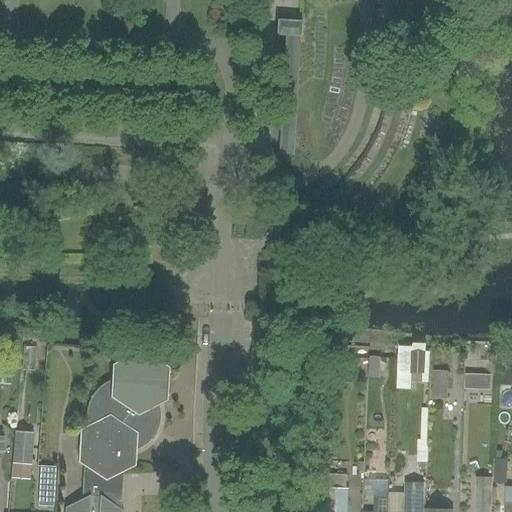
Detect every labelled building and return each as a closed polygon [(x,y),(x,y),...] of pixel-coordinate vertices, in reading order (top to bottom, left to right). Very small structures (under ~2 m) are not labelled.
[(285,36),(281,155),(294,155),(301,37),(302,37),(303,21),(277,20),(276,36),(285,36)] [(427,344),(415,344),(414,347),(400,347),(398,389),(412,390),(412,382),(425,383),(427,344)] [(168,401),(170,368),(142,350),(113,365),(112,385),(107,388),(102,391),(100,393),(98,396),(95,401),(92,407),(92,413),(92,418),(92,422),(93,424),(81,430),(79,463),(85,467),(83,501),(66,510),(65,511),(122,511),(121,511),(123,473),(136,467),(137,446),(142,443),(147,440),(151,436),(152,434),(154,431),(156,425),(157,419),(157,413),(156,407),(168,401)] [(370,358),(369,378),(380,379),(381,359),(370,358)] [(511,368),(502,368),(502,386),(511,386),(511,368)] [(446,400),(448,372),(433,371),(431,399),(446,400)] [(33,465),(35,433),(16,431),(14,463),(33,465)] [(347,489),(348,474),(328,474),(326,511),(349,511),(350,489),(347,489)] [(492,511),(493,478),(477,478),(476,511),(492,511)] [(424,511),(425,483),(406,483),(405,511),(424,511)] [(55,507),(55,486),(43,485),(43,507),(55,507)] [(389,511),(390,498),(375,498),(374,511),(389,511)]
